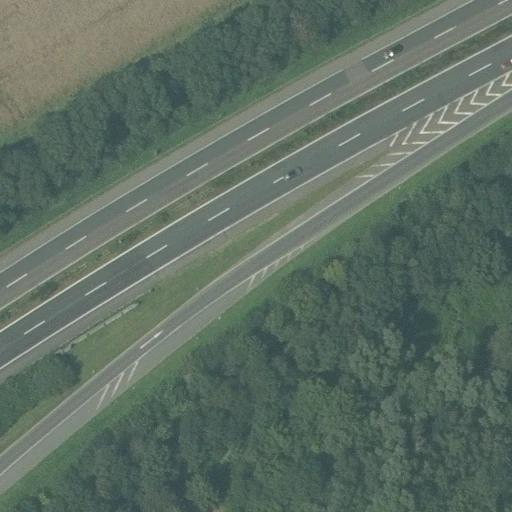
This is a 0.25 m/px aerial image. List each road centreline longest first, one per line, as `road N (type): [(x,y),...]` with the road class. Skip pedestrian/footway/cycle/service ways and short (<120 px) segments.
road 1 (motorway): [(0,476),(128,368),(340,214),(511,104)]
road 2 (motorway): [(0,347),(273,181),(511,62)]
road 3 (motorway): [(511,3),(252,129),(0,285)]
